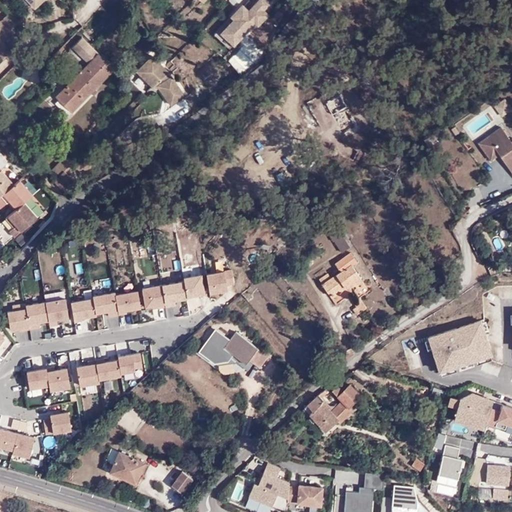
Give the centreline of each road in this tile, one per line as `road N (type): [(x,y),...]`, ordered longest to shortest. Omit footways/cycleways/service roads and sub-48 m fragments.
road 1 (unclassified): [(216,511),(211,496),(218,484),(336,365),(464,287),(471,277),(470,222),(511,199)]
road 2 (residential): [(0,284),(82,195),(272,67),(315,0)]
road 3 (residential): [(0,385),(26,349),(194,322)]
road 4 (tertiary): [(0,475),(122,511)]
